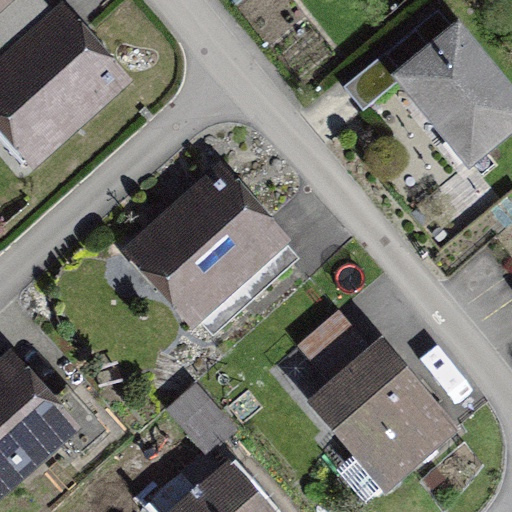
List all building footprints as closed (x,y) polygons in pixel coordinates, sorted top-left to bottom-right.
[(0,0),(0,36),(35,5),(30,0),(0,0)] [(115,82),(61,22),(55,27),(35,5),(0,36),(0,52),(12,66),(0,76),(0,115),(34,154),(115,82)] [(511,101),(438,11),(344,88),(363,112),(403,80),(450,139),(461,129),(481,153),(511,127),(511,101)] [(213,336),(294,263),(220,181),(139,253),(213,336)] [(333,388),(313,405),(385,489),(453,430),(381,346),(374,352),(339,311),(298,346),(333,388)] [(10,368),(0,377),(0,484),(62,429),(82,452),(106,431),(71,392),(49,412),(10,368)] [(230,427),(194,387),(169,409),(205,450),(230,427)] [(162,511),(265,511),(231,472),(203,496),(182,472),(151,499),(162,511)]
